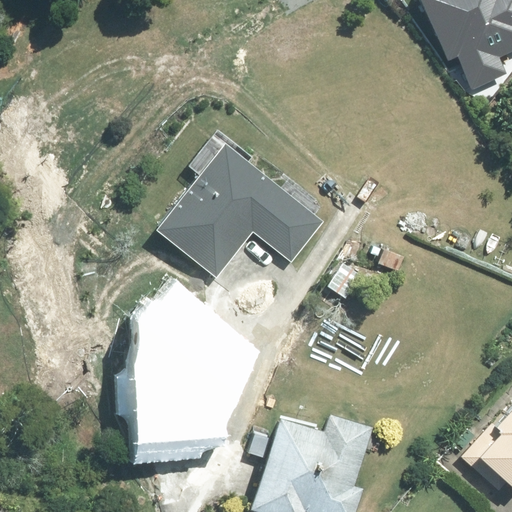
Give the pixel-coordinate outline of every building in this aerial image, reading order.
[(454,6),(436,14),(469,83),(499,69),(491,53),(511,42),(511,0),(452,0),(452,1),(454,6)] [(249,157),(214,128),(183,164),(194,173),(149,226),(210,277),(250,230),(287,261),(322,220),(313,212),(320,204),(290,180),(281,191),(246,161),(249,157)] [(401,251),(381,241),(371,261),(391,271),(401,251)] [(358,271),(338,258),(322,282),(343,296),(358,271)] [(0,393),(26,374),(0,338),(0,393)] [(511,399),(489,427),(484,423),(456,458),(496,490),(501,484),(510,491),(511,489),(511,399)] [(319,427),(274,413),(245,507),(259,511),(302,511),(303,509),(312,511),(352,511),(360,487),(349,483),(368,424),(324,410),(319,427)]
